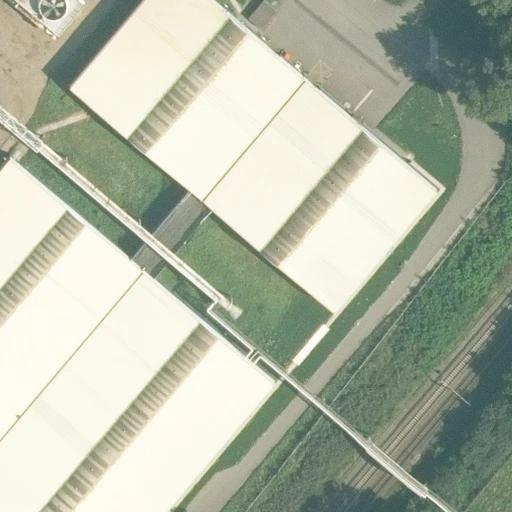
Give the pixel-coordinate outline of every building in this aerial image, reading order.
[(26,0),(59,27),(81,0),(26,0)] [(193,189),(133,260),(155,278),(215,207),(336,311),(390,247),(396,240),(439,190),(216,0),(146,0),(73,86),(193,189)] [(262,25),(276,7),(266,0),(263,0),(251,16),(262,25)] [(13,156),(0,170),(0,511),(163,511),(221,445),(227,438),(275,381),(155,278),(133,260),(13,156)] [(396,240),(390,247),(393,250),(399,243),(396,240)] [(230,440),(227,438),(221,445),(224,448),(230,440)]
